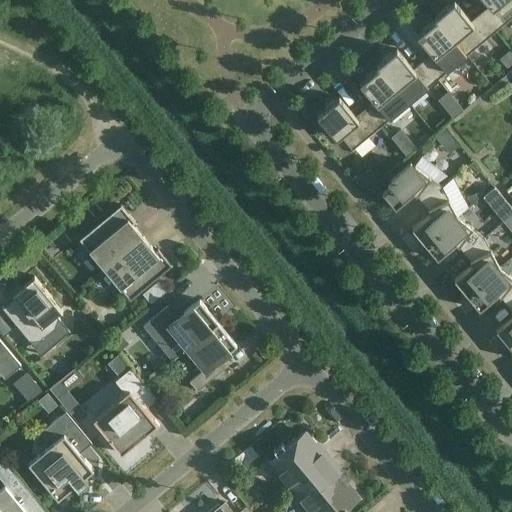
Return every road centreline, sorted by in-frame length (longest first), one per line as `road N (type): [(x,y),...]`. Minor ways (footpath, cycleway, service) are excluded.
road 1 (tertiary): [(511,426),(250,121),(396,0)]
road 2 (residential): [(311,351),(128,126),(0,235)]
road 3 (residential): [(120,511),(311,351)]
road 4 (residential): [(443,511),(311,351)]
